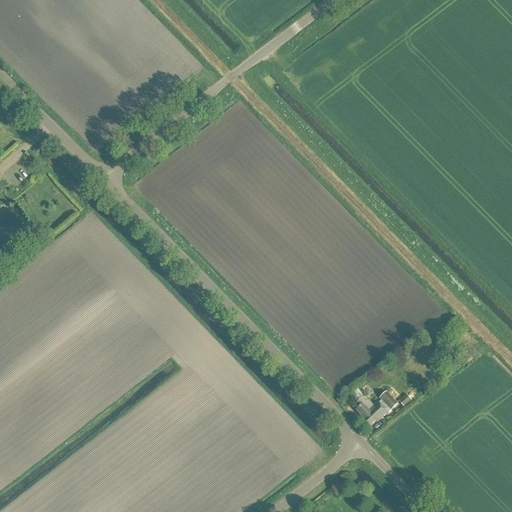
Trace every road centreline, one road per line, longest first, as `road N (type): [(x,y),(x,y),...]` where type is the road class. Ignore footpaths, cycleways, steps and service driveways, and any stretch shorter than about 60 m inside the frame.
road 1 (tertiary): [(361,444),(103,179)]
road 2 (tertiary): [(103,179),(332,0)]
road 3 (tertiary): [(103,179),(0,76)]
